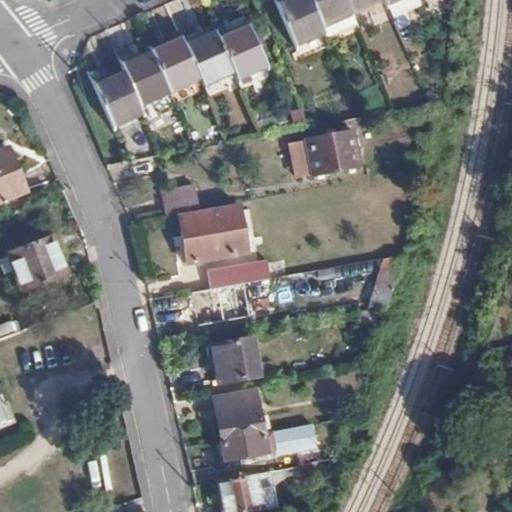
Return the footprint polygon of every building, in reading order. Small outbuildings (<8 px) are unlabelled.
[(399,0),(274,0),(272,1),(292,46),(324,33),(320,26),(379,0),(381,0),(385,6),(399,0)] [(265,66),(245,20),(216,33),(211,26),(181,40),(177,32),(118,58),(121,65),(90,79),(110,125),(141,113),(138,104),(197,78),(202,86),(233,73),(235,78),(265,66)] [(356,164),(349,129),(305,137),(311,172),(356,164)] [(0,149),(0,196),(23,187),(8,147),(0,149)] [(157,191),(161,215),(193,209),(189,185),(157,191)] [(237,204),(177,215),(180,236),(187,235),(191,260),(244,251),(237,204)] [(64,273),(49,235),(5,252),(20,289),(64,273)] [(187,235),(180,236),(184,262),(191,260),(187,235)] [(208,288),(241,282),(238,265),(206,270),(208,288)] [(386,308),(389,276),(371,274),(369,306),(386,308)] [(208,288),(190,291),(195,324),(245,315),(241,282),(208,288)] [(0,336),(29,324),(25,311),(0,320),(0,336)] [(257,375),(251,337),(210,343),(216,381),(257,375)] [(211,394),(220,440),(262,433),(254,386),(211,394)] [(0,425),(10,421),(4,408),(0,409),(0,425)] [(271,447),(270,431),(262,433),(220,440),(223,458),(263,451),(263,449),(271,447)] [(257,487),(255,471),(216,479),(222,511),(237,511),(273,505),(270,485),(257,487)]
